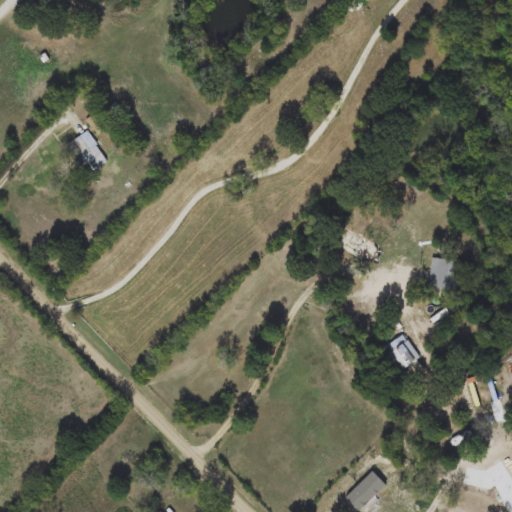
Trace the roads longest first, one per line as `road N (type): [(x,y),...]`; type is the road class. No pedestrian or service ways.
road 1 (residential): [(254,511),(0,255)]
road 2 (residential): [(196,454),(254,387),(306,291)]
